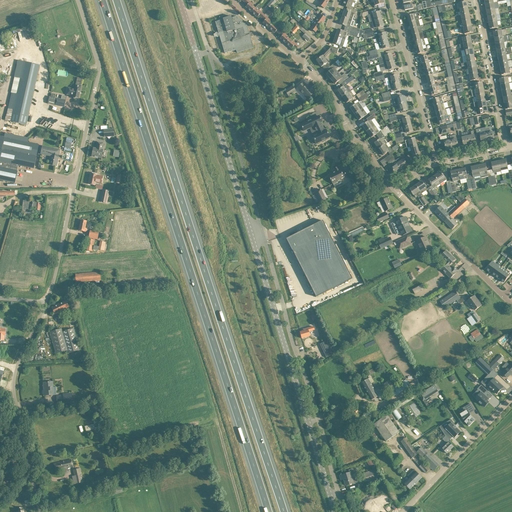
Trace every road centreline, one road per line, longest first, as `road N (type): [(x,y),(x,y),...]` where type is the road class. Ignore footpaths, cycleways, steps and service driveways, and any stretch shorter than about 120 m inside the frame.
road 1 (motorway): [(283,511),(117,0)]
road 2 (motorway): [(101,0),(267,511)]
road 3 (tertiary): [(179,0),(335,511)]
road 4 (unclassified): [(39,511),(10,380),(53,274),(97,73),(77,0)]
road 5 (residential): [(436,162),(391,0)]
road 6 (residential): [(393,187),(298,60)]
road 7 (residential): [(403,511),(511,398)]
road 8 (residential): [(501,295),(393,187)]
road 9 (residential): [(506,147),(478,0)]
